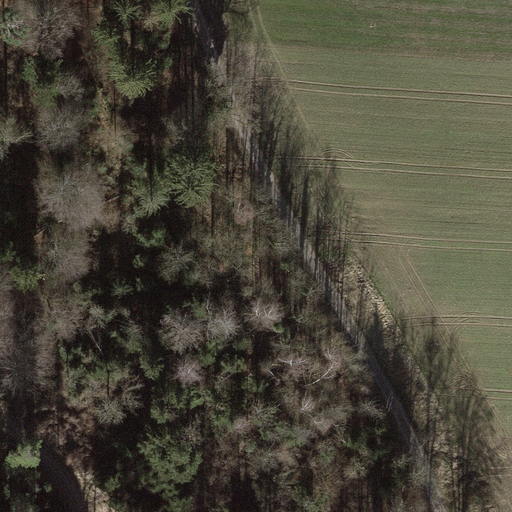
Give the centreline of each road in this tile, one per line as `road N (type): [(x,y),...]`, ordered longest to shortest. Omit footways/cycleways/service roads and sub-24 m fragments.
road 1 (track): [(436,511),(400,418),(272,180),(201,0)]
road 2 (track): [(0,418),(48,456),(88,511)]
